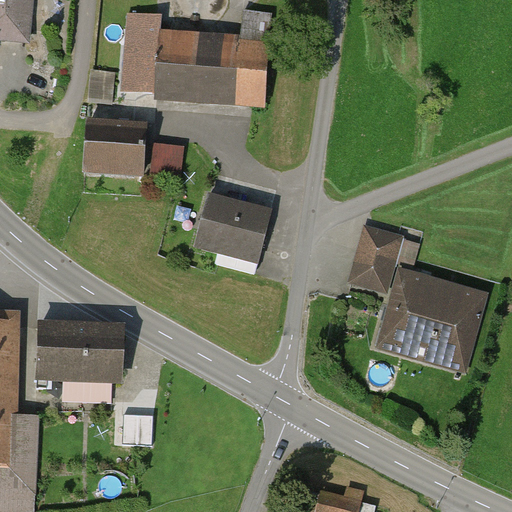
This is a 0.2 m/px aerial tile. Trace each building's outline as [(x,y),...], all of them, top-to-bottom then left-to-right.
[(0,0),(0,40),(27,43),(30,0),(0,0)] [(127,98),(270,109),(275,47),(166,38),(167,23),(133,20),(127,98)] [(93,98),(114,100),(118,75),(96,72),(93,98)] [(85,127),(82,173),(146,177),(149,131),(85,127)] [(154,143),(154,173),(187,173),(187,143),(154,143)] [(207,196),(194,244),(258,260),(270,212),(207,196)] [(391,296),(405,245),(367,235),(353,285),(391,296)] [(408,236),(404,264),(419,266),(423,239),(408,236)] [(403,277),(383,349),(470,373),(489,300),(403,277)] [(0,358),(1,330),(0,329),(0,511),(33,511),(37,421),(0,419),(0,358)] [(121,333),(39,329),(37,390),(47,391),(47,379),(119,382),(121,333)] [(139,416),(125,416),(124,446),(154,447),(155,417),(139,416)] [(323,493),(318,511),(357,511),(360,502),(323,493)]
